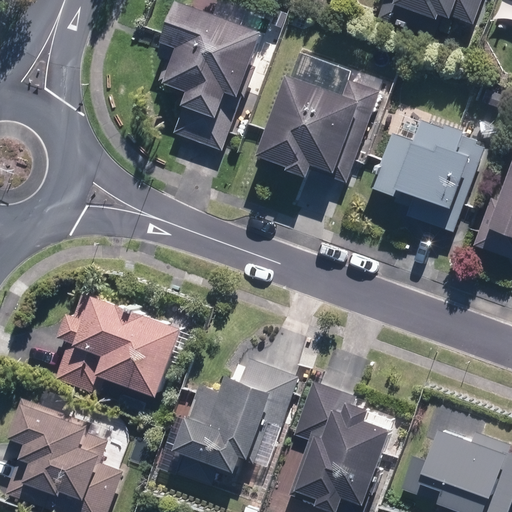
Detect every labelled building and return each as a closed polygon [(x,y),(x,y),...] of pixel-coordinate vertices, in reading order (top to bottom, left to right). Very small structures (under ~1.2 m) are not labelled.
[(181,128),(227,147),(253,96),(259,99),(284,32),(207,0),(191,0),(176,37),(189,42),(176,78),(199,87),(193,100),(181,128)] [(454,11),(476,20),(484,0),(405,0),(450,19),(454,11)] [(293,165),(318,174),(325,161),(354,172),(359,159),(368,162),(398,84),(303,48),(265,149),(295,160),(293,165)] [(407,186),(466,207),(491,136),(408,107),(381,185),(405,194),(407,186)] [(511,186),(499,221),(511,226),(511,186)] [(92,285),(63,374),(102,387),(107,371),(172,393),(196,320),(92,285)] [(287,427),(306,373),(241,351),(228,389),(208,382),(187,443),(250,465),(253,457),(262,460),(275,423),(287,427)] [(386,400),(320,374),(296,429),(313,435),(296,479),(327,492),(325,497),(350,507),(356,492),(371,498),(401,424),(380,416),(386,400)] [(119,423),(27,393),(17,430),(39,437),(32,459),(24,457),(12,490),(76,511),(112,511),(129,462),(108,455),(119,423)] [(511,444),(450,422),(440,461),(419,453),(408,482),(462,502),(458,511),(510,511),(511,509),(511,444)]
